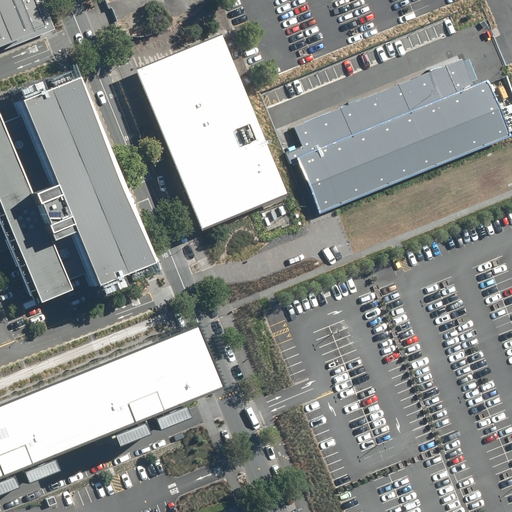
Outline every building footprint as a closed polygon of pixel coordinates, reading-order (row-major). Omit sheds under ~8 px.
[(37,0),(0,0),(0,45),(49,30),(37,0)] [(286,196),(221,34),(133,70),(198,231),(286,196)] [(302,143),(286,150),(313,219),(508,142),(484,81),(481,74),(442,89),(433,68),(294,123),(302,143)] [(150,256),(76,77),(4,107),(0,108),(0,202),(41,300),(77,286),(150,256)] [(169,330),(0,397),(0,469),(200,390),(205,388),(215,384),(191,322),(180,326),(169,330)]
